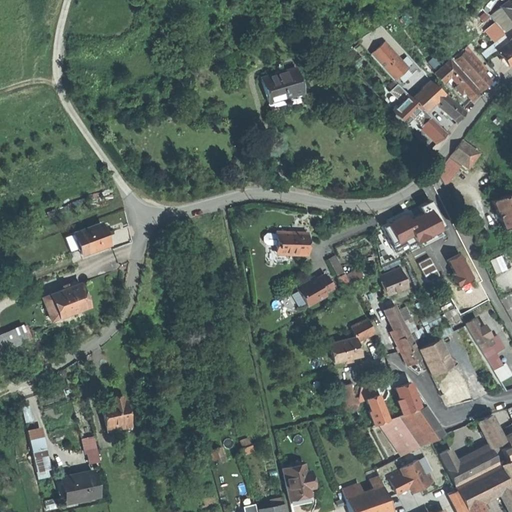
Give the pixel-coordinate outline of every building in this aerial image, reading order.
[(511,0),(501,7),(511,22),(511,0)] [(490,15),(504,31),(511,25),(511,22),(501,7),(490,15)] [(408,66),(387,41),(375,51),(396,76),(408,66)] [(468,48),(465,51),(470,56),(472,58),(475,56),(468,48)] [(495,62),(502,72),(511,64),(511,48),(511,49),(495,62)] [(465,51),(454,61),(458,66),(470,56),(465,51)] [(472,58),(470,56),(458,66),(462,70),(473,60),(472,58)] [(475,56),(472,58),(473,60),(484,72),(487,70),(475,56)] [(441,82),(448,75),(470,100),(478,92),(447,58),(432,72),(441,82)] [(484,72),(473,60),(462,70),(480,91),(486,86),(492,81),(484,72)] [(292,64),(259,73),(265,95),(280,90),(281,94),(289,92),(299,89),(292,64)] [(455,122),(464,112),(429,80),(420,88),(410,98),(423,111),(433,102),(455,122)] [(383,99),(387,104),(394,97),(402,105),(409,97),(398,85),(383,99)] [(387,104),(395,112),(402,105),(394,97),(387,104)] [(395,112),(403,120),(409,113),(402,105),(395,112)] [(413,135),(416,137),(424,129),(409,113),(403,120),(402,121),(414,134),(413,135)] [(418,138),(431,152),(434,148),(439,144),(424,129),(416,137),(417,139),(418,138)] [(461,141),(450,155),(468,168),(478,153),(461,141)] [(296,167),(293,182),(309,185),(312,170),(296,167)] [(511,191),(491,201),(498,217),(503,230),(511,226),(511,191)] [(408,213),(382,227),(395,252),(416,241),(421,251),(450,236),(431,200),(420,206),(424,213),(412,219),(408,213)] [(79,249),(81,254),(106,245),(101,234),(103,233),(102,229),(99,223),(73,233),(79,249)] [(287,230),(273,231),(273,252),(304,252),(304,230),(287,230)] [(69,254),(79,249),(73,233),(62,237),(69,254)] [(326,255),(334,272),(341,269),(333,252),(326,255)] [(471,276),(461,253),(447,259),(457,282),(471,276)] [(431,256),(420,261),(423,267),(434,261),(431,256)] [(434,261),(423,267),(426,272),(437,267),(434,261)] [(437,267),(426,272),(429,278),(440,273),(437,267)] [(381,287),(385,295),(406,286),(398,268),(377,277),(381,287)] [(313,278),(295,288),(305,306),(323,295),(322,293),(331,288),(323,274),(318,277),(314,280),(313,278)] [(44,294),(53,317),(89,303),(85,292),(81,280),(44,294)] [(386,309),(396,329),(397,329),(404,326),(394,305),(386,309)] [(401,318),(411,315),(407,306),(398,310),(401,318)] [(479,316),(469,322),(497,369),(506,365),(499,354),(508,348),(501,335),(496,338),(487,323),(484,325),(479,316)] [(350,328),(354,337),(356,342),(373,333),(367,320),(350,328)] [(404,326),(397,329),(401,337),(409,334),(405,325),(404,326)] [(21,327),(0,335),(0,352),(27,343),(21,327)] [(390,332),(394,341),(401,337),(397,329),(396,329),(390,332)] [(420,359),(409,334),(401,337),(394,341),(400,353),(406,365),(420,359)] [(327,345),(333,363),(360,356),(358,349),(356,342),(354,337),(327,345)] [(445,339),(422,350),(434,375),(456,366),(445,339)] [(511,370),(508,364),(506,365),(497,369),(495,371),(504,384),(511,378),(511,370)] [(418,403),(411,381),(396,385),(403,408),(418,403)] [(443,389),(447,407),(462,403),(474,400),(469,383),(443,389)] [(338,388),(341,401),(342,401),(353,399),(350,385),(338,388)] [(355,398),(353,399),(342,401),(345,411),(355,409),(356,402),(355,398)] [(101,406),(106,431),(129,425),(124,401),(122,401),(115,403),(109,404),(101,406)] [(432,406),(382,426),(403,456),(450,435),(432,406)] [(477,421),(489,446),(490,448),(504,441),(491,414),(483,418),(477,421)] [(28,428),(33,448),(44,445),(40,425),(28,428)] [(511,454),(511,459),(501,465),(511,488),(511,436),(505,440),(511,454)] [(82,443),(84,453),(93,451),(91,441),(82,443)] [(33,448),(37,468),(49,466),(44,445),(33,448)] [(444,468),(453,486),(498,464),(490,448),(489,446),(454,463),(444,468)] [(209,450),(213,464),(224,461),(219,447),(209,450)] [(437,454),(444,468),(454,463),(447,449),(437,454)] [(427,457),(390,477),(399,496),(413,489),(416,495),(439,482),(427,457)] [(282,469),(288,500),(302,498),(310,496),(308,485),(313,484),(310,471),(305,472),(303,464),(282,469)] [(455,488),(466,509),(480,502),(498,492),(509,487),(498,466),(455,488)] [(76,474),(60,477),(65,503),(97,496),(92,471),(76,474)] [(378,475),(368,479),(371,489),(381,485),(378,475)] [(368,479),(358,483),(361,492),(371,489),(368,479)] [(340,489),(344,499),(361,492),(358,483),(340,489)] [(344,499),(348,511),(389,511),(391,511),(381,485),(371,489),(361,492),(344,499)] [(511,511),(511,492),(509,487),(498,492),(507,511),(511,511)] [(450,494),(458,511),(466,511),(455,491),(450,494)] [(426,503),(430,511),(442,511),(437,499),(426,503)] [(466,509),(467,511),(485,511),(480,502),(466,509)] [(270,506),(257,509),(257,511),(285,511),(284,503),(270,506)]
